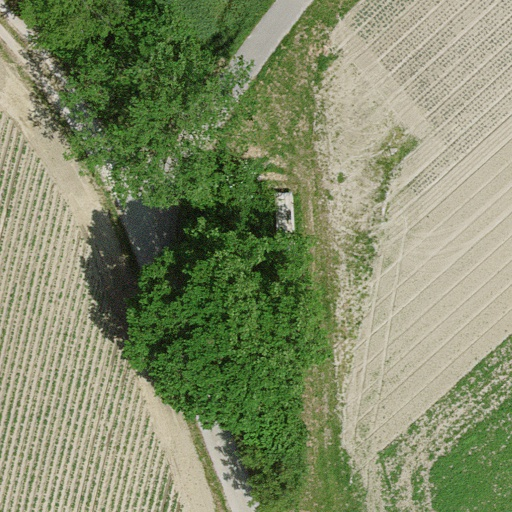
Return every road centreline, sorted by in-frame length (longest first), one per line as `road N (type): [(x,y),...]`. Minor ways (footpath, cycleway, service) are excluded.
road 1 (track): [(144,212),(246,511)]
road 2 (track): [(144,212),(300,0)]
road 3 (track): [(0,16),(144,212)]
